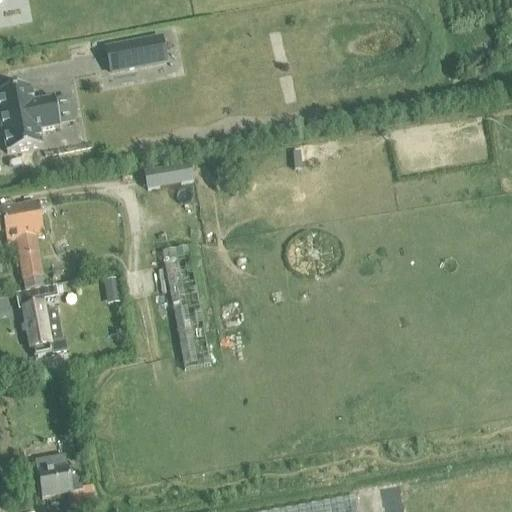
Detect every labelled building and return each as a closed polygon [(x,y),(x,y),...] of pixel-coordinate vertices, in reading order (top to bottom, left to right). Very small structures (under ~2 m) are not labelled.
[(166,63),(161,39),(107,50),(112,74),(166,63)] [(30,90),(0,95),(0,128),(1,132),(2,132),(6,156),(42,149),(39,134),(60,130),(54,101),(33,105),(30,90)] [(189,166),(144,174),(147,193),(192,185),(189,166)] [(38,206),(0,213),(0,234),(5,234),(7,247),(15,246),(22,284),(42,280),(35,242),(43,240),(38,206)] [(185,371),(211,366),(191,247),(164,252),(185,371)] [(116,285),(102,287),(104,301),(118,299),(116,285)] [(34,360),(51,356),(50,347),(63,345),(56,312),(43,315),(42,307),(37,308),(36,303),(56,299),(54,289),(14,297),(17,313),(22,312),(30,351),(32,351),(34,360)] [(77,470),(67,471),(65,459),(35,464),(37,476),(36,476),(41,502),(66,498),(68,511),(94,511),(91,490),(81,492),(77,470)] [(355,511),(354,501),(292,511),(355,511)]
